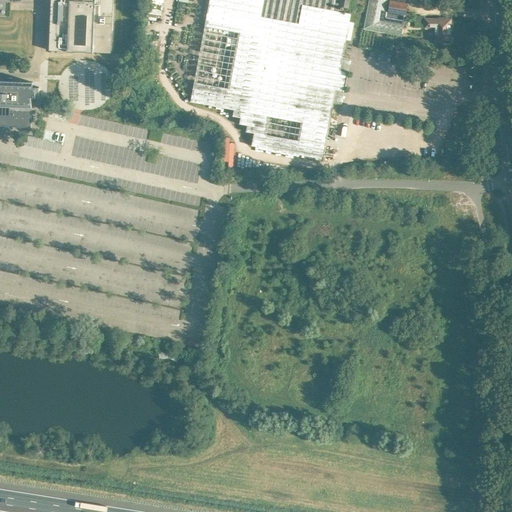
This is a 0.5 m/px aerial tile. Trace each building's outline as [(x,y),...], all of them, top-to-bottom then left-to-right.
[(47,0),(49,6),(51,6),(49,50),(111,53),(113,0),(47,0)] [(336,90),(344,91),(348,72),(340,70),(350,13),(338,11),(338,5),(349,7),(350,0),(209,0),(191,101),(234,109),(233,116),(240,117),(239,124),(247,125),(246,131),(254,133),(251,145),(323,159),(329,127),(336,90)] [(405,15),(406,15),(408,2),(398,0),(389,0),(386,18),(404,21),(405,15)] [(451,19),(425,19),(425,27),(434,27),(434,29),(435,29),(435,39),(450,40),(451,19)] [(0,106),(9,107),(8,128),(31,128),(32,97),(39,98),(39,87),(32,86),(33,82),(0,80),(0,106)]
